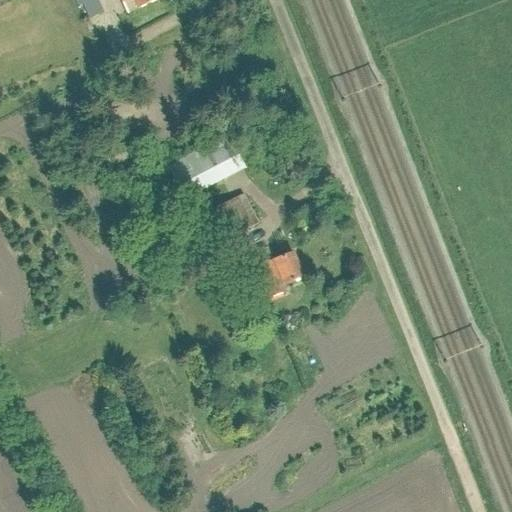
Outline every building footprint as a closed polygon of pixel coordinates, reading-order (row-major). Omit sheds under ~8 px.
[(96,0),(78,0),(87,20),(102,13),(96,0)] [(128,0),(132,0),(137,10),(158,0),(118,0),(120,4),(128,0)] [(240,173),(226,142),(197,156),(197,157),(183,164),(185,170),(181,173),(175,161),(161,167),(171,186),(173,185),(181,200),(178,201),(180,205),(240,173)] [(109,167),(130,158),(126,148),(105,157),(109,167)] [(244,196),(201,217),(214,243),(257,222),(244,196)] [(281,287),(302,279),(292,255),(271,263),(266,249),(248,257),(257,278),(250,280),(253,287),(260,285),(266,301),(284,294),(281,287)]
